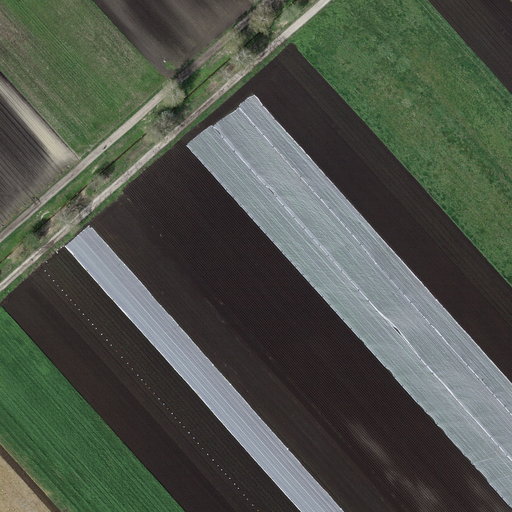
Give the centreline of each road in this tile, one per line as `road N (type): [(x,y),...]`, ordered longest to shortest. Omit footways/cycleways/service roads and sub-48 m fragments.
road 1 (track): [(321,0),(0,282)]
road 2 (track): [(273,0),(0,241)]
